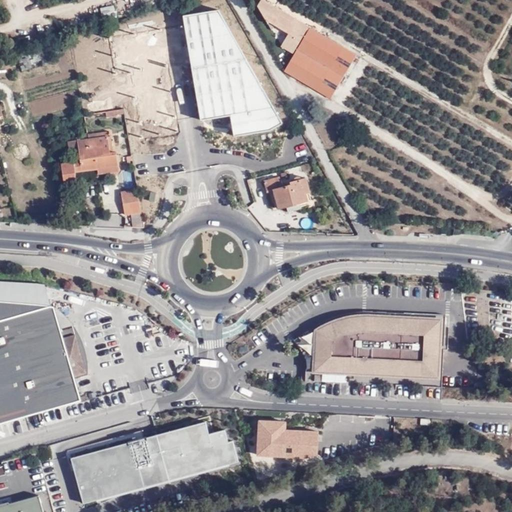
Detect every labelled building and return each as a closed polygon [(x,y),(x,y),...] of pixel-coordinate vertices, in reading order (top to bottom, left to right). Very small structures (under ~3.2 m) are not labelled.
[(357,54),(266,0),(259,0),(251,14),(288,36),(281,47),(295,56),(285,72),(330,99),(357,54)] [(100,6),(101,16),(115,15),(115,5),(100,6)] [(60,37),(14,48),(30,116),(77,104),(60,37)] [(176,82),(175,92),(188,94),(189,83),(176,82)] [(195,97),(199,121),(226,117),(223,101),(218,101),(217,94),(195,97)] [(246,122),(233,122),(233,137),(252,137),(252,133),(263,133),(263,123),(279,123),(280,108),(253,108),(253,116),(246,116),(246,122)] [(86,138),(67,141),(68,150),(76,149),(78,162),(61,165),(63,181),(75,180),(74,172),(97,169),(98,174),(119,171),(116,151),(111,152),(107,129),(85,132),(86,138)] [(290,140),(263,148),(269,169),(296,161),(290,140)] [(277,175),(260,179),(264,195),(272,193),(277,210),(307,202),(306,195),(310,194),(306,177),(290,181),(287,169),(276,171),(277,175)] [(136,188),(120,192),(125,215),(141,212),(136,188)] [(54,307),(48,288),(44,285),(0,281),(0,424),(81,401),(74,379),(74,377),(86,374),(72,326),(60,329),(54,307)] [(74,377),(74,379),(87,376),(88,370),(89,365),(88,358),(82,343),(76,331),(74,328),(72,326),(68,321),(61,314),(54,307),(60,329),(72,326),(86,374),(74,377)] [(444,316),(373,312),(368,312),(364,312),(355,313),(351,313),(347,314),(337,316),(327,320),(325,321),(321,322),(314,326),(292,341),(295,345),(307,337),(310,335),(312,334),(315,332),(317,330),(320,329),(323,327),(326,326),(329,324),(333,323),(338,321),(342,320),(345,319),(351,318),(356,318),(361,317),(366,317),(371,317),(439,321),(444,321),(444,316)] [(440,389),(444,321),(439,321),(371,317),(366,317),(361,317),(356,318),(351,318),(345,319),(342,320),(338,321),(333,323),(329,324),(326,326),(323,327),(320,329),(317,330),(315,332),(312,334),(310,335),(307,337),(295,345),(302,356),(305,360),(304,382),(440,389)] [(205,422),(157,435),(169,481),(239,462),(233,441),(228,442),(225,430),(209,434),(205,422)] [(317,457),(317,432),(284,432),(284,423),(257,423),(257,457),(317,457)] [(157,435),(71,459),(83,504),(169,481),(157,435)] [(43,511),(39,496),(9,504),(9,502),(0,504),(0,511),(43,511)]
